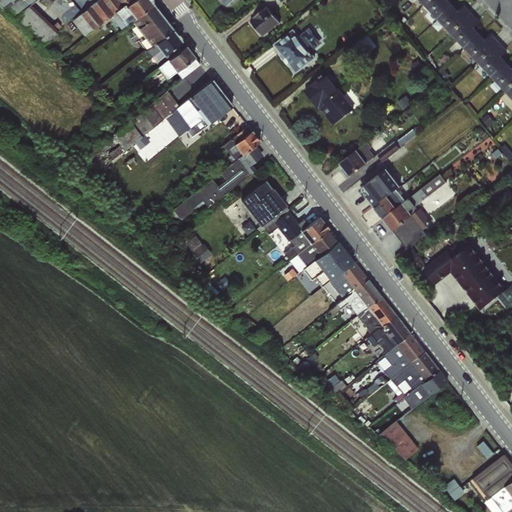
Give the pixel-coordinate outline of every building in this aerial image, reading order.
[(20,11),(35,0),(2,0),(10,11),(16,6),(20,11)] [(429,0),(424,5),(437,19),(453,5),(447,0),(429,0)] [(453,5),(437,19),(451,33),(473,14),(464,5),(458,11),(453,5)] [(268,6),(249,20),(262,37),(281,22),(268,6)] [(473,14),(451,33),(464,48),(480,34),(475,29),(481,23),(473,14)] [(293,29),(273,44),(278,52),(277,52),(289,67),(290,66),(296,73),(316,58),(293,29)] [(164,55),(181,41),(172,30),(155,44),(163,55),(164,55)] [(480,34),(464,48),(478,62),(499,42),(491,34),(485,40),(480,34)] [(367,35),(353,45),(362,57),(376,46),(367,35)] [(181,41),(164,55),(164,56),(155,62),(158,67),(167,59),(185,46),(181,41)] [(499,42),(478,62),(491,77),(507,63),(502,57),(508,52),(499,42)] [(185,46),(167,59),(177,71),(194,57),(185,46)] [(194,57),(177,71),(181,78),(199,64),(194,57)] [(167,59),(158,67),(167,79),(177,71),(167,59)] [(511,68),(507,63),(491,77),(505,91),(511,84),(511,68)] [(326,72),(303,90),(331,126),(354,108),(326,72)] [(211,80),(190,96),(210,122),(210,123),(232,106),(211,80)] [(210,122),(190,96),(179,105),(167,90),(151,103),(130,120),(112,135),(124,151),(130,146),(133,150),(141,144),(151,157),(171,143),(179,137),(185,132),(191,139),(193,137),(206,125),(210,122)] [(247,126),(230,139),(234,143),(251,130),(247,126)] [(251,130),(234,143),(233,144),(242,155),(255,145),(259,141),(251,130)] [(234,143),(230,139),(222,145),(230,154),(227,157),(231,163),(219,172),(225,180),(218,186),(212,178),(172,209),(181,219),(192,210),(193,207),(202,200),(208,207),(250,174),(256,170),(251,164),(263,154),(255,145),(242,155),(233,144),(234,143)] [(393,139),(376,152),(383,162),(400,149),(393,139)] [(367,141),(357,150),(367,163),(375,157),(369,150),(372,148),(367,141)] [(511,153),(505,144),(500,148),(510,160),(511,158),(511,153)] [(498,148),(492,153),(496,159),(502,154),(498,148)] [(367,163),(357,150),(339,164),(350,177),(367,164),(367,163)] [(387,170),(361,191),(373,207),(387,196),(396,189),(400,187),(387,170)] [(396,189),(387,196),(396,207),(403,202),(409,211),(424,200),(421,197),(425,194),(430,201),(450,186),(440,174),(409,199),(409,198),(405,201),(396,189)] [(265,180),(239,200),(260,226),(262,224),(287,205),(273,188),(272,188),(265,180)] [(396,207),(387,196),(373,207),(382,219),(396,207)] [(396,207),(382,219),(392,231),(393,230),(412,215),(409,211),(403,202),(396,207)] [(287,205),(262,224),(264,227),(287,209),(287,205)] [(421,208),(412,215),(423,231),(432,223),(421,208)] [(412,215),(393,230),(408,250),(427,236),(423,231),(412,215)] [(318,217),(300,231),(305,237),(310,243),(311,243),(328,229),(318,217)] [(328,229),(311,243),(315,249),(320,255),(323,253),(337,241),(328,229)] [(305,237),(300,231),(288,241),(294,247),(305,237)] [(305,237),(294,247),(291,247),(298,253),(310,243),(305,237)] [(465,237),(424,270),(434,284),(451,270),(481,309),(506,290),(465,237)] [(337,241),(323,253),(323,254),(339,272),(353,261),(337,241)] [(310,243),(298,253),(302,259),(305,257),(315,249),(311,243),(310,243)] [(315,249),(305,257),(306,259),(284,277),(288,281),(300,273),(308,267),(323,254),(323,253),(320,255),(315,249)] [(203,251),(198,255),(203,262),(208,257),(203,251)] [(323,254),(308,267),(322,286),(328,281),(339,272),(323,254)] [(353,261),(339,272),(354,290),(368,279),(353,261)] [(368,279),(354,290),(367,307),(382,297),(368,279)] [(367,307),(354,290),(336,305),(328,311),(333,316),(348,304),(357,315),(367,307)] [(382,297),(367,307),(382,327),(396,316),(382,297)] [(238,307),(233,314),(239,319),(243,314),(241,313),(243,311),(238,307)] [(258,311),(253,316),(260,323),(265,317),(258,311)] [(396,316),(382,327),(396,344),(410,334),(396,316)] [(396,344),(382,327),(367,336),(371,342),(374,345),(378,341),(385,353),(394,345),(396,344)] [(410,334),(396,344),(403,353),(410,362),(424,351),(410,334)] [(398,350),(388,357),(392,367),(402,359),(400,356),(403,353),(396,344),(394,345),(398,350)] [(394,345),(385,353),(388,357),(398,350),(394,345)] [(424,351),(410,362),(425,381),(438,370),(424,351)] [(400,356),(402,359),(392,367),(385,373),(390,379),(410,362),(403,353),(400,356)] [(410,362),(390,379),(401,392),(397,395),(394,398),(398,402),(403,398),(425,381),(410,362)] [(438,370),(425,381),(434,392),(447,381),(438,370)] [(401,392),(390,379),(386,382),(397,395),(401,392)] [(425,381),(403,398),(411,409),(434,392),(425,381)] [(395,421),(378,434),(404,459),(418,449),(395,421)] [(497,511),(504,511),(511,505),(511,465),(502,453),(470,479),(497,511)] [(446,483),(454,498),(465,493),(457,477),(446,483)]
